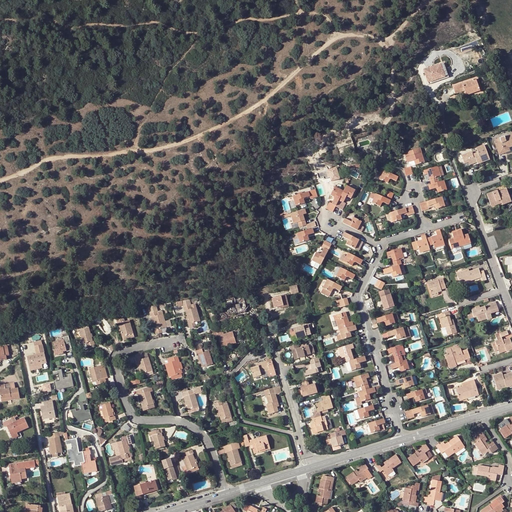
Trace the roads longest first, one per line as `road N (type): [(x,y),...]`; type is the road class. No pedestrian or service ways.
road 1 (residential): [(224,493),(211,448),(197,431),(140,420),(124,402),(113,362),(118,352),(172,341)]
road 2 (residential): [(511,308),(450,153)]
road 3 (residential): [(389,395),(358,297),(380,246)]
road 4 (residential): [(301,469),(290,433),(241,420),(225,362)]
